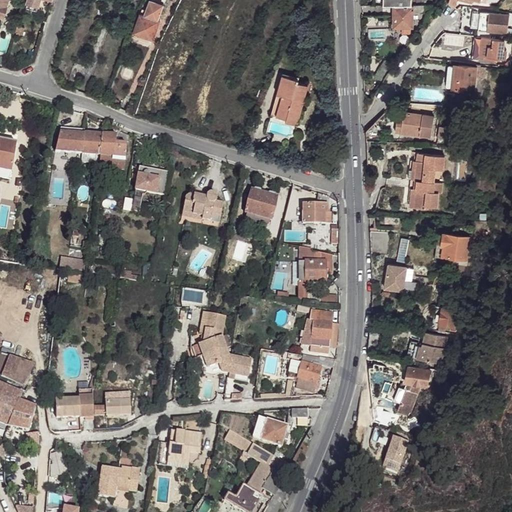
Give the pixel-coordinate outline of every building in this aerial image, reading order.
[(0,0),(0,16),(3,17),(8,0),(0,0)] [(142,9),(133,33),(153,40),(161,17),(158,17),(162,6),(150,1),(147,11),(142,9)] [(28,2),(26,7),(37,11),(39,5),(28,2)] [(412,28),(412,13),(412,10),(416,10),(416,13),(427,13),(432,5),(425,5),(411,5),(394,6),(393,28),(412,28)] [(507,34),(509,14),(473,11),(471,28),(478,28),(478,30),(507,34)] [(23,36),(25,28),(18,26),(16,34),(23,36)] [(445,33),(443,44),(461,47),(463,36),(445,33)] [(475,36),(472,60),(478,61),(479,56),(505,60),(507,50),(503,50),(505,40),(475,36)] [(381,81),(392,65),(385,60),(375,77),(381,81)] [(452,88),(452,89),(475,92),(475,95),(483,96),(485,67),(480,67),(480,65),(476,65),(476,67),(455,65),(454,67),(453,76),(448,75),(447,87),(452,88)] [(280,95),(286,76),(283,75),(272,114),(277,116),(282,95),(280,95)] [(299,79),(286,76),(280,95),(282,95),(277,116),(287,119),(286,121),(297,124),(308,85),(298,82),(299,79)] [(401,132),(431,137),(434,116),(404,111),(403,119),(401,132)] [(375,122),(366,131),(366,140),(385,141),(385,133),(381,128),(375,122)] [(439,127),(438,137),(451,139),(454,125),(449,124),(448,128),(439,127)] [(61,128),(55,152),(81,154),(84,134),(85,130),(61,128)] [(99,155),(102,135),(84,134),(81,154),(82,154),(97,155),(99,155)] [(116,135),(102,135),(99,155),(100,155),(99,168),(124,170),(126,144),(115,143),(116,135)] [(0,170),(11,172),(16,143),(0,139),(0,170)] [(444,156),(421,153),(421,161),(410,160),(408,179),(417,180),(434,182),(435,169),(443,170),(444,156)] [(97,155),(82,154),(81,162),(96,164),(97,155)] [(168,172),(139,167),(132,205),(140,207),(142,195),(144,195),(145,195),(146,193),(147,192),(164,195),(168,172)] [(434,182),(417,180),(414,207),(425,209),(426,206),(437,207),(438,193),(441,193),(442,183),(434,182)] [(251,189),(244,213),(247,214),(269,220),(271,220),(278,196),(251,189)] [(203,216),(203,220),(210,221),(211,214),(220,216),(221,216),(223,203),(216,201),(216,198),(216,196),(215,194),(213,193),(211,192),(208,193),(207,195),(206,200),(199,199),(198,197),(197,196),(194,195),(192,194),(191,194),(188,195),(187,196),(186,198),(183,213),(203,216)] [(207,195),(195,192),(194,195),(197,196),(198,197),(199,199),(206,200),(207,195)] [(331,198),(317,194),(317,204),(302,204),(302,224),(331,224),(331,213),(328,213),(328,204),(331,204),(331,198)] [(140,207),(132,205),(131,212),(139,214),(140,207)] [(211,214),(210,221),(219,223),(220,216),(211,214)] [(269,220),(247,214),(246,218),(247,221),(266,226),(268,224),(269,220)] [(370,231),(371,253),(387,254),(390,232),(370,231)] [(470,237),(443,233),(443,234),(442,245),(444,246),(442,256),(447,257),(466,259),(470,237)] [(442,245),(443,234),(438,234),(434,257),(447,259),(447,257),(442,256),(444,246),(442,245)] [(98,246),(108,248),(109,238),(99,236),(98,246)] [(399,253),(406,254),(409,239),(402,238),(401,242),(400,243),(399,247),(400,249),(399,253)] [(477,278),(486,243),(480,242),(471,276),(477,278)] [(309,282),(325,282),(325,275),(332,275),(332,255),(311,253),(312,250),(304,249),(304,262),(299,262),(299,282),(309,282)] [(68,271),(85,273),(86,264),(69,262),(69,265),(68,271)] [(388,263),(384,287),(403,290),(405,279),(407,267),(407,266),(388,263)] [(414,268),(407,267),(405,279),(412,281),(414,268)] [(131,273),(121,272),(120,278),(135,281),(136,277),(131,276),(131,273)] [(82,284),(83,276),(68,274),(67,282),(82,284)] [(299,287),(299,303),(309,304),(309,303),(320,304),(320,295),(309,294),(309,287),(299,287)] [(337,296),(321,295),(320,305),(338,307),(337,296)] [(310,307),(298,305),(297,311),(309,314),(310,307)] [(466,312),(443,307),(439,325),(453,328),(454,324),(459,325),(466,312)] [(329,348),(332,313),(311,312),(309,321),(307,320),(301,345),(311,346),(328,348),(329,348)] [(229,355),(226,348),(232,346),(231,342),(225,345),(222,338),(222,336),(225,316),(208,313),(204,334),(203,343),(199,345),(203,356),(207,368),(219,364),(221,372),(228,373),(229,373),(235,374),(248,377),(251,360),(229,355)] [(335,349),(337,325),(331,324),(329,348),(335,349)] [(370,332),(368,351),(384,353),(386,334),(370,332)] [(420,345),(417,358),(441,364),(448,337),(425,332),(423,343),(422,346),(420,345)] [(228,335),(222,338),(225,345),(231,342),(228,335)] [(410,340),(407,356),(412,357),(410,363),(415,364),(417,358),(420,345),(422,346),(423,343),(410,340)] [(0,376),(1,377),(9,356),(0,353),(0,376)] [(321,365),(319,364),(319,358),(288,354),(287,360),(291,361),(289,373),(298,375),(297,379),(298,379),(296,388),(314,393),(315,388),(316,383),(321,365)] [(33,363),(9,356),(1,377),(25,387),(33,363)] [(203,356),(198,358),(204,375),(214,377),(220,374),(227,375),(228,373),(221,372),(219,364),(207,368),(203,356)] [(406,388),(397,411),(407,415),(408,411),(410,412),(421,385),(428,387),(431,371),(408,366),(405,382),(412,383),(410,390),(406,388)] [(93,375),(89,389),(92,389),(92,390),(94,390),(98,376),(93,375)] [(261,399),(285,397),(290,397),(293,382),(288,381),(286,394),(261,396),(261,399)] [(0,422),(9,426),(29,430),(35,406),(19,401),(22,393),(0,383),(0,422)] [(79,398),(55,399),(56,418),(76,417),(80,417),(80,418),(85,418),(85,420),(94,420),(92,390),(92,389),(89,389),(78,390),(79,398)] [(130,399),(105,401),(106,416),(131,415),(130,399)] [(93,407),(94,416),(104,416),(104,407),(93,407)] [(307,409),(292,410),(292,418),(308,418),(307,409)] [(266,422),(258,419),(253,436),(261,438),(266,422)] [(260,440),(281,446),(287,426),(267,420),(260,440)] [(182,465),(183,452),(190,452),(200,453),(202,434),(171,431),(169,444),(161,443),(159,462),(167,463),(182,465)] [(290,465),(229,431),(225,439),(248,452),(247,454),(265,465),(263,469),(262,468),(250,486),(261,492),(263,489),(274,496),(285,476),(284,476),(290,465)] [(51,466),(51,478),(69,472),(59,452),(51,454),(50,461),(53,461),(53,465),(51,466)] [(188,469),(190,452),(183,452),(182,465),(167,463),(167,466),(188,469)] [(350,463),(345,460),(342,467),(347,470),(350,463)] [(102,467),(98,496),(115,498),(116,487),(119,470),(102,467)] [(131,472),(119,470),(116,487),(129,489),(129,491),(137,492),(140,470),(132,469),(131,472)] [(224,500),(244,511),(253,511),(260,501),(267,505),(269,500),(259,494),(249,488),(243,485),(236,498),(228,494),(224,500)] [(261,492),(250,486),(249,488),(259,494),(261,492)]
